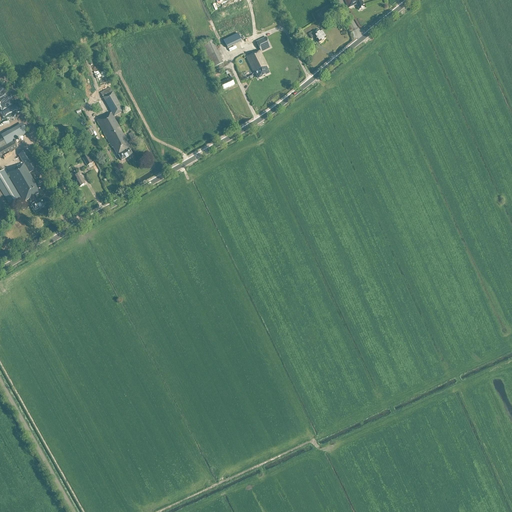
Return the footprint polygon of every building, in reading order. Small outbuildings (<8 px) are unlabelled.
[(344,0),(348,9),(356,5),(359,11),(364,9),(363,7),(364,6),(361,0),(344,0)] [(323,21),(330,17),(326,9),(319,13),(323,21)] [(320,32),(318,30),(315,32),(316,35),(313,36),(311,33),(308,35),(311,40),(314,38),(318,44),(319,43),(320,43),(321,43),(321,42),(327,38),(322,31),(320,32)] [(239,33),(223,41),(226,46),(228,48),(242,41),(241,39),(239,33)] [(256,43),(261,53),(271,48),(266,38),(256,43)] [(211,69),(222,64),(212,41),(201,46),(211,69)] [(267,67),(260,53),(260,52),(256,54),(255,53),(246,58),(254,74),(255,73),(258,79),(269,74),(266,68),(267,67)] [(228,89),(234,86),(231,79),(220,84),(223,91),(224,91),(223,90),(228,88),(228,89)] [(130,149),(126,143),(127,142),(113,118),(123,112),(110,88),(100,94),(111,114),(97,122),(112,149),(113,148),(117,156),(118,156),(121,162),(126,159),(128,158),(132,155),(129,150),(130,149)] [(0,122),(20,110),(17,105),(10,93),(0,98),(0,122)] [(3,139),(6,143),(23,134),(19,126),(2,136),(3,139)] [(13,141),(7,145),(0,149),(0,158),(17,148),(13,141)] [(8,175),(6,176),(7,179),(9,178),(24,203),(30,199),(33,205),(31,206),(35,212),(39,209),(39,210),(42,208),(41,208),(46,205),(42,200),(38,202),(35,196),(40,193),(37,189),(36,189),(35,187),(36,186),(29,174),(37,169),(26,151),(18,155),(24,164),(8,175)] [(87,167),(92,164),(88,156),(82,159),(87,167)] [(7,179),(6,176),(3,172),(0,173),(0,211),(8,206),(0,192),(0,188),(12,209),(22,204),(7,179)] [(76,176),(74,172),(71,174),(77,184),(79,188),(84,185),(83,184),(84,183),(79,174),(76,176)]
